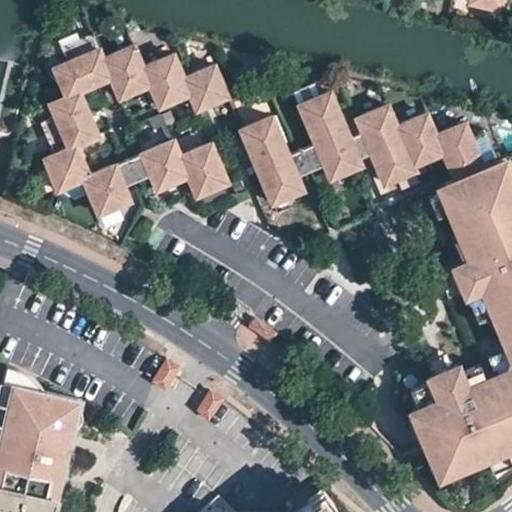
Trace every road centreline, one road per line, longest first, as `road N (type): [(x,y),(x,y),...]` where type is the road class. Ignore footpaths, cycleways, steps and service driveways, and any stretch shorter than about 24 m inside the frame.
road 1 (residential): [(3,235),(241,367),(397,511)]
road 2 (unknown): [(256,273),(361,344)]
